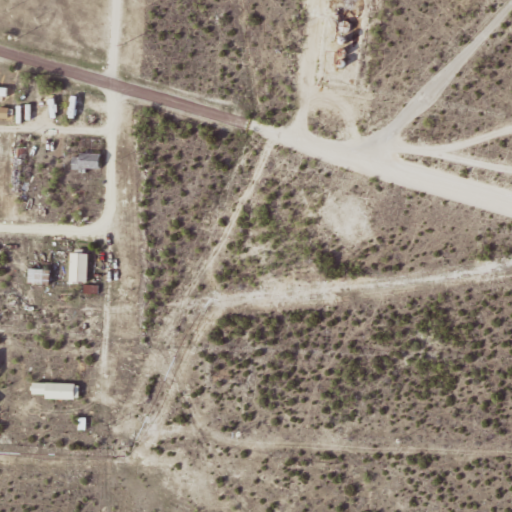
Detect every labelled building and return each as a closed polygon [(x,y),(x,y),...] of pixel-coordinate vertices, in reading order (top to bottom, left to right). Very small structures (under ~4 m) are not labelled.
[(9,87),(0,86),(0,96),(9,96),(9,87)] [(102,170),(102,153),(75,153),(75,170),(102,170)] [(90,253),(72,253),(72,283),(90,283),(90,253)] [(53,270),(31,268),(30,283),(51,285),(53,270)] [(81,398),(81,383),(34,383),(34,398),(81,398)]
